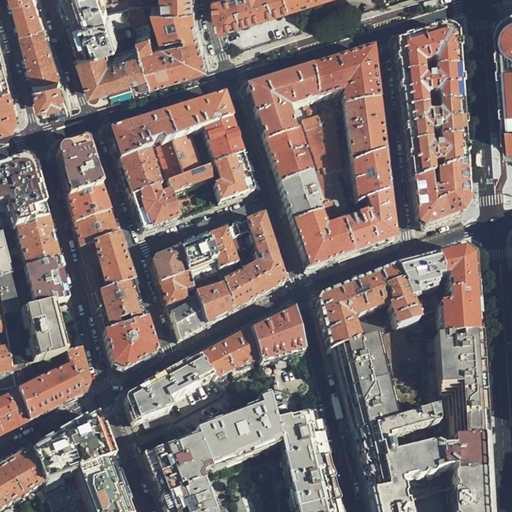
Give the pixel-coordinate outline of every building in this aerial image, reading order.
[(21,29),(44,23),(36,0),(13,0),(17,13),(21,29)] [(60,0),(63,6),(68,22),(107,13),(102,0),(60,0)] [(218,0),(219,3),(220,15),(223,28),(261,15),(296,4),(294,0),(218,0)] [(185,32),(198,27),(195,15),(193,4),(162,5),(158,5),(152,6),(162,35),(184,28),(185,32)] [(146,20),(141,6),(129,7),(135,24),(146,20)] [(74,39),(78,51),(138,35),(138,34),(135,24),(129,7),(128,7),(107,13),(68,22),(74,39)] [(34,78),(62,75),(53,48),(44,23),(21,29),(28,55),(34,78)] [(138,35),(152,80),(180,71),(208,62),(198,27),(185,32),(154,42),(150,30),(138,34),(138,35)] [(393,46),(399,94),(458,89),(457,74),(456,49),(455,38),(449,34),(444,29),(430,34),(393,46)] [(140,83),(152,80),(138,35),(78,51),(90,89),(101,95),(115,91),(140,83)] [(0,85),(10,84),(0,48),(0,85)] [(342,110),(374,102),(368,54),(339,63),(309,72),(314,103),(338,95),(340,92),(341,93),(340,98),(342,110)] [(314,103),(309,72),(272,84),(244,92),(262,147),(292,138),(284,114),(314,103)] [(65,85),(62,75),(34,78),(41,105),(46,108),(52,111),(72,105),(65,85)] [(18,112),(10,84),(0,85),(0,127),(11,124),(18,112)] [(399,94),(403,131),(461,125),(460,106),(458,89),(399,94)] [(190,109),(160,119),(169,145),(188,138),(200,134),(228,124),(220,100),(190,109)] [(348,167),(380,155),(378,131),(374,102),(342,110),(348,167)] [(307,117),(317,115),(315,107),(306,110),(307,117)] [(341,170),(331,114),(317,118),(319,129),(326,169),(321,172),(323,177),(333,173),(341,170)] [(319,129),(317,118),(301,123),(300,122),(294,124),(297,136),(319,129)] [(169,145),(160,119),(127,129),(107,136),(116,165),(146,154),(155,151),(169,145)] [(232,137),(228,124),(200,134),(211,167),(239,156),(232,137)] [(403,131),(408,173),(464,165),(462,146),(461,125),(403,131)] [(269,168),(276,189),(308,177),(294,137),(292,138),(262,147),(269,168)] [(188,138),(169,145),(155,151),(167,185),(199,172),(188,138)] [(66,200),(98,191),(96,184),(83,143),(60,150),(58,156),(55,160),(66,200)] [(146,154),(116,165),(124,187),(128,200),(158,189),(146,154)] [(373,201),(385,196),(383,177),(380,155),(348,167),(353,209),(364,205),(373,201)] [(211,190),(216,206),(251,192),(245,175),(239,156),(211,167),(218,187),(211,190)] [(0,234),(14,230),(45,221),(31,170),(26,167),(21,163),(0,169),(0,234)] [(464,165),(408,173),(415,229),(421,231),(459,216),(466,206),(466,191),(464,165)] [(164,186),(176,222),(209,209),(216,206),(211,190),(205,170),(199,172),(167,185),(164,186)] [(323,177),(321,172),(312,175),(323,205),(331,203),(323,177)] [(345,212),(333,173),(323,177),(331,203),(335,216),(345,212)] [(282,208),(289,227),(318,217),(315,210),(318,209),(318,207),(308,177),(276,189),(282,208)] [(158,189),(128,200),(134,218),(140,235),(176,222),(164,186),(158,189)] [(73,227),(107,215),(103,203),(98,191),(66,200),(69,214),(73,227)] [(391,242),(385,196),(373,201),(364,205),(353,209),(347,211),(349,216),(359,212),(364,209),(366,217),(364,217),(361,217),(339,226),(349,258),(371,249),(391,242)] [(335,216),(331,203),(323,205),(318,207),(318,209),(321,215),(322,220),(335,216)] [(79,251),(115,238),(111,228),(107,215),(73,227),(79,251)] [(330,265),(349,258),(339,226),(323,232),(318,217),(289,227),(305,275),(330,265)] [(232,252),(211,260),(216,273),(221,288),(230,315),(264,295),(282,285),(271,253),(259,218),(225,232),(232,252)] [(26,271),(56,262),(50,241),(45,221),(14,230),(26,271)] [(211,260),(232,252),(225,232),(215,237),(204,241),(211,260)] [(0,236),(0,278),(9,276),(11,276),(0,236)] [(92,297),(130,285),(122,260),(115,238),(79,251),(92,297)] [(199,243),(178,252),(186,277),(188,285),(208,277),(216,273),(211,260),(204,241),(199,243)] [(439,341),(475,339),(474,326),(472,289),(470,260),(459,250),(432,257),(439,275),(435,277),(436,282),(443,282),(444,294),(451,293),(451,297),(444,298),(445,306),(448,308),(435,310),(419,314),(421,320),(421,324),(437,319),(439,341)] [(186,277),(178,252),(165,257),(152,262),(151,266),(158,287),(186,277)] [(413,264),(393,271),(415,326),(421,324),(421,320),(419,314),(411,289),(413,285),(435,277),(439,275),(432,257),(413,264)] [(51,307),(67,303),(61,280),(56,262),(26,271),(23,272),(33,311),(45,308),(43,300),(49,298),(51,307)] [(314,308),(326,356),(331,354),(357,346),(348,322),(387,307),(389,310),(386,312),(394,333),(415,326),(393,271),(356,286),(317,301),(314,308)] [(221,288),(216,273),(208,277),(212,291),(221,288)] [(17,310),(9,276),(0,278),(0,312),(1,319),(15,316),(17,310)] [(186,277),(158,287),(163,303),(165,308),(178,303),(183,302),(181,294),(190,291),(188,285),(186,277)] [(102,336),(143,320),(136,301),(130,285),(92,297),(102,336)] [(219,321),(230,315),(221,288),(212,291),(192,298),(203,329),(219,321)] [(181,309),(168,317),(177,343),(191,336),(203,329),(192,298),(185,301),(187,307),(181,309)] [(165,308),(168,317),(181,309),(178,303),(165,308)] [(30,365),(63,357),(56,328),(51,307),(45,308),(33,311),(15,316),(1,319),(4,333),(9,358),(11,369),(30,365)] [(256,369),(301,357),(290,316),(248,335),(256,369)] [(150,342),(143,320),(102,336),(111,369),(124,374),(139,365),(155,356),(150,342)] [(0,359),(9,358),(4,333),(0,333),(0,359)] [(258,376),(256,369),(248,335),(223,349),(197,363),(204,379),(213,384),(229,376),(233,385),(258,376)] [(450,444),(482,442),(478,381),(477,366),(475,339),(439,341),(443,414),(447,414),(450,444)] [(344,406),(352,437),(390,426),(369,342),(357,346),(331,354),(333,363),(338,384),(344,406)] [(84,365),(80,350),(65,355),(69,368),(78,398),(85,395),(89,383),(84,365)] [(0,390),(15,387),(11,369),(9,358),(0,359),(0,390)] [(204,379),(197,363),(183,370),(184,372),(159,386),(129,402),(126,409),(135,432),(143,428),(146,435),(172,424),(166,408),(213,384),(204,379)] [(15,387),(16,394),(39,383),(30,365),(11,369),(15,387)] [(59,408),(78,398),(69,368),(39,383),(16,394),(28,423),(59,408)] [(254,398),(263,395),(262,390),(256,392),(256,393),(239,400),(244,403),(254,398)] [(17,429),(28,423),(16,394),(0,401),(0,437),(5,435),(17,429)] [(275,445),(271,427),(263,395),(254,398),(259,410),(217,426),(218,428),(202,434),(201,432),(193,435),(195,439),(208,470),(214,468),(216,470),(232,464),(231,462),(255,453),(256,455),(269,450),(269,448),(275,445)] [(390,426),(352,437),(355,448),(369,511),(486,511),(486,501),(484,464),(482,442),(450,444),(451,452),(436,454),(425,449),(390,457),(386,442),(408,436),(427,430),(427,432),(435,430),(432,414),(390,426)] [(321,437),(315,415),(271,427),(275,445),(278,455),(292,511),(339,511),(339,509),(330,475),(321,437)] [(65,437),(29,457),(41,489),(49,511),(129,511),(108,458),(97,428),(87,424),(65,437)] [(198,474),(207,471),(208,470),(195,439),(142,459),(150,479),(158,500),(200,486),(202,485),(198,474)] [(5,471),(0,473),(0,511),(1,511),(41,489),(29,457),(5,471)] [(210,511),(200,486),(158,500),(161,511),(210,511)]
